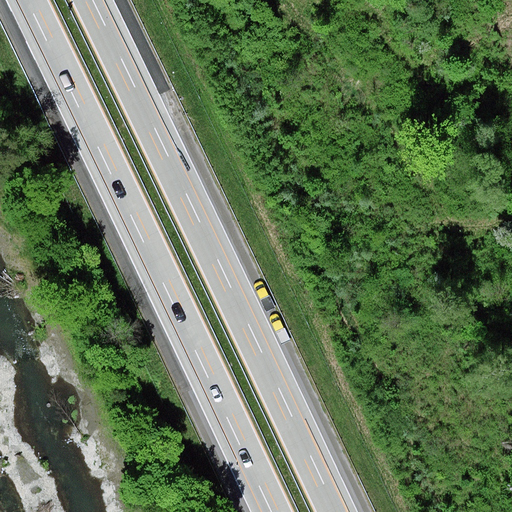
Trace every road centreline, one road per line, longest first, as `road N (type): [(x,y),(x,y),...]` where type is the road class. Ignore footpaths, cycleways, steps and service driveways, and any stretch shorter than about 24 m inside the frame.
road 1 (motorway): [(21,0),(268,511)]
road 2 (motorway): [(334,511),(91,0)]
